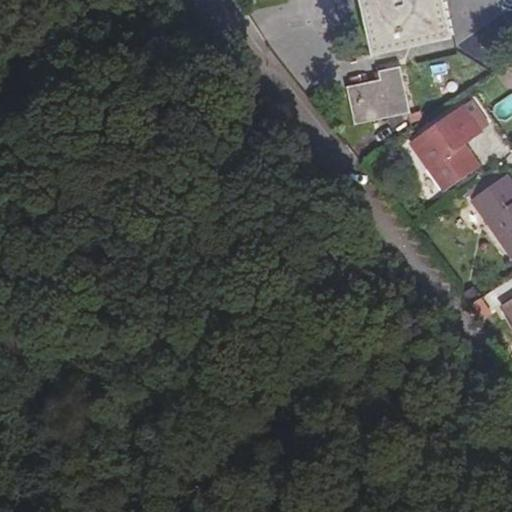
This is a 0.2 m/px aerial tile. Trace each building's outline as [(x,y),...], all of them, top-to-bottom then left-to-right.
[(444,32),(436,0),(352,0),(363,47),(444,32)] [(378,66),(381,78),(349,85),(356,116),(409,106),(399,63),(378,66)] [(501,114),(511,109),(511,97),(497,103),(501,114)] [(461,104),(409,139),(438,184),(472,163),(465,149),(461,150),(456,142),(477,129),(461,104)] [(501,175),(467,194),(507,255),(511,252),(511,197),(510,198),(509,190),(501,175)] [(511,298),(495,308),(511,331),(511,298)]
